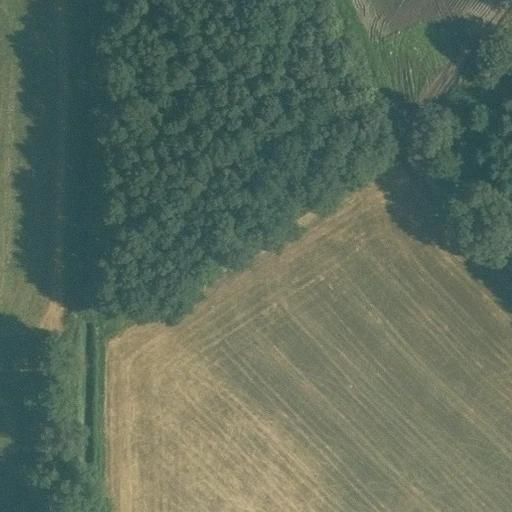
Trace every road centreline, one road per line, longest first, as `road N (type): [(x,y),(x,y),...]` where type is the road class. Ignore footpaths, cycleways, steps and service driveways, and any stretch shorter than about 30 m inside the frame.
road 1 (track): [(407,147),(511,0)]
road 2 (track): [(407,147),(328,0)]
road 3 (track): [(511,255),(407,147)]
